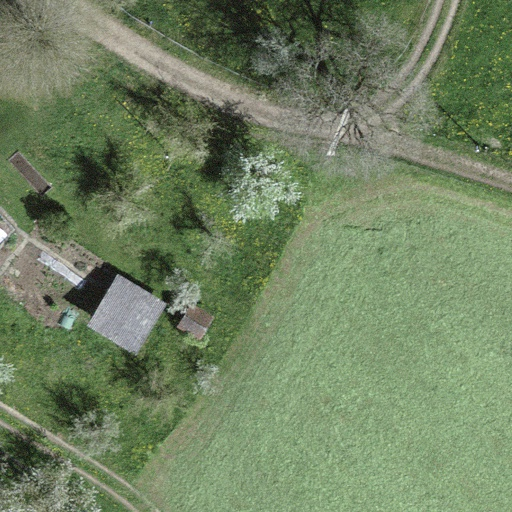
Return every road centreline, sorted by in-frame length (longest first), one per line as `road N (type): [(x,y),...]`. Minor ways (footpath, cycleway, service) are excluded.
road 1 (track): [(511,201),(194,91),(52,0)]
road 2 (track): [(449,0),(426,60),(393,104),(337,137)]
